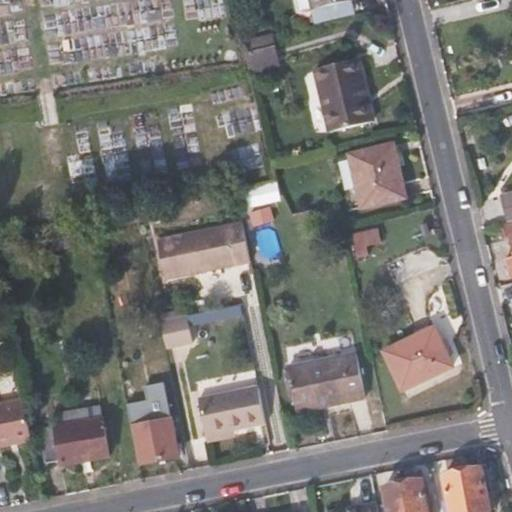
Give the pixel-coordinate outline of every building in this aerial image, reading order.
[(358,1),(358,0),(310,0),(314,12),(358,1)] [(280,66),(274,38),(243,45),(250,74),(280,66)] [(375,123),(364,77),(360,61),(316,72),(330,134),(375,123)] [(407,200),(394,146),(350,156),(363,210),(407,200)] [(338,159),(345,187),(356,185),(349,157),(338,159)] [(511,208),(500,211),(503,225),(511,223),(511,208)] [(93,233),(141,223),(139,209),(90,218),(93,233)] [(96,246),(93,233),(90,218),(0,236),(0,260),(34,253),(35,257),(96,246)] [(252,263),(244,222),(158,240),(167,281),(252,263)] [(511,223),(503,225),(506,240),(511,239),(511,261),(510,262),(511,269),(511,223)] [(353,232),(357,253),(384,248),(380,227),(353,232)] [(197,346),(192,320),(163,326),(168,352),(197,346)] [(455,370),(436,330),(385,352),(403,393),(455,370)] [(366,400),(358,357),(289,370),(298,413),(366,400)] [(267,424),(260,389),(200,402),(207,437),(267,424)] [(0,445),(32,442),(26,396),(0,399),(0,445)] [(113,457),(103,406),(55,416),(57,426),(41,430),(48,465),(61,462),(62,467),(113,457)] [(182,458),(174,421),(133,429),(141,467),(182,458)] [(491,511),(482,470),(465,473),(472,511),(491,511)] [(472,511),(465,473),(446,477),(452,511),(472,511)] [(429,511),(423,482),(404,486),(409,511),(429,511)] [(409,511),(404,486),(385,489),(389,511),(409,511)]
